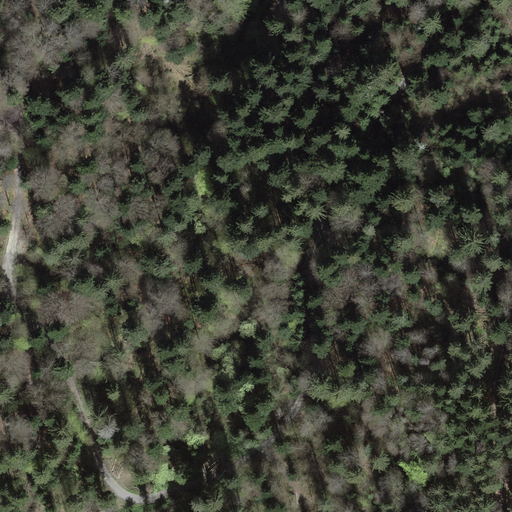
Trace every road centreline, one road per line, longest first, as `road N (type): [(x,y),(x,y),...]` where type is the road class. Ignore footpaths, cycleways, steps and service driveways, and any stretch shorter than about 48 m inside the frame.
road 1 (track): [(457,0),(364,140),(320,230),(303,397),(270,446),(202,482),(140,502),(111,488),(68,370),(10,290),(5,274),(22,153),(18,131),(0,117)]
road 2 (track): [(511,93),(447,108),(315,254)]
road 3 (track): [(16,302),(39,433),(16,511)]
road 4 (track): [(500,511),(495,371),(511,321)]
